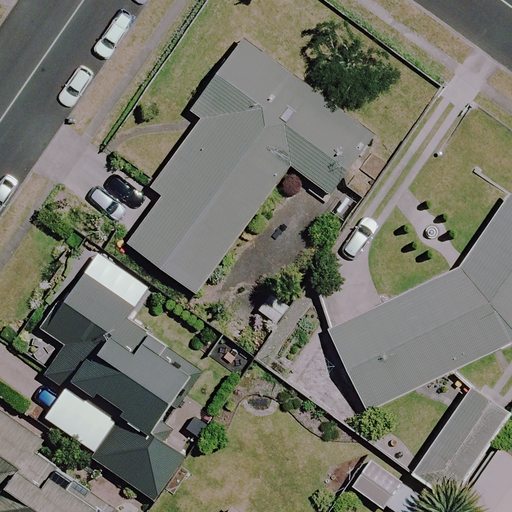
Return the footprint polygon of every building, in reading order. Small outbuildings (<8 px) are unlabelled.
[(375,138),(243,43),(200,104),(209,110),(149,193),(164,204),(133,246),(200,295),(292,166),(333,196),(375,138)] [(511,345),(511,204),(465,273),(334,335),(369,410),(511,346),(511,345)] [(139,308),(91,275),(69,307),(62,302),(43,330),(70,349),(52,375),(122,424),(97,459),(158,502),(188,460),(154,436),(200,370),(130,321),(139,308)] [(44,449),(0,417),(0,511),(101,511),(34,464),(44,449)] [(511,511),(511,455),(499,448),(467,507),(475,511),(511,511)] [(428,511),(433,507),(376,463),(356,489),(385,511),(428,511)]
